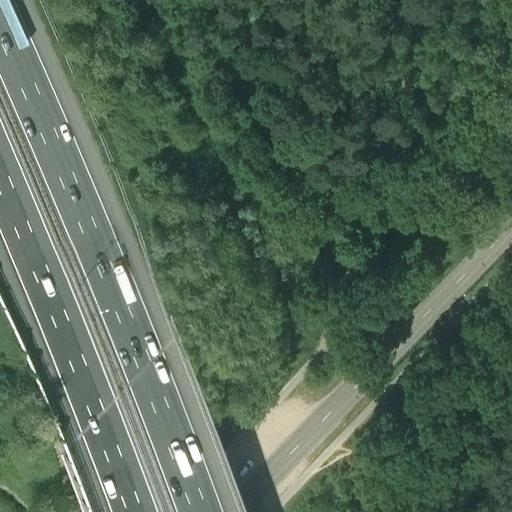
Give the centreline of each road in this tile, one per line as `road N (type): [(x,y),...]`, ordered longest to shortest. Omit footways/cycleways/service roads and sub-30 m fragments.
road 1 (motorway): [(202,511),(68,162),(0,11)]
road 2 (tertiary): [(233,511),(511,226)]
road 3 (motorway): [(0,189),(126,511)]
